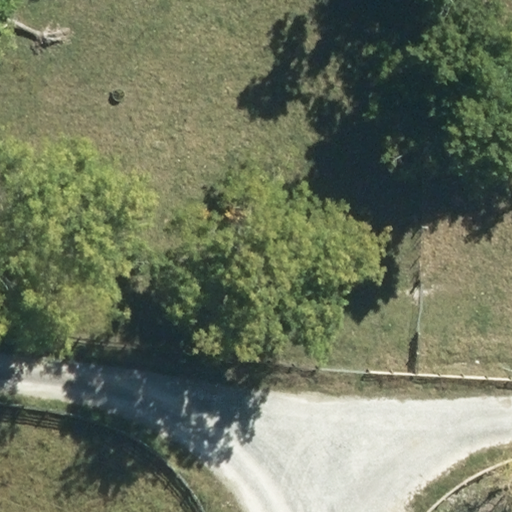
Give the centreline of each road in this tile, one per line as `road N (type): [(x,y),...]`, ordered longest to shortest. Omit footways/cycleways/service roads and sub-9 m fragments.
road 1 (track): [(511,394),(0,376)]
road 2 (track): [(357,388),(328,511)]
